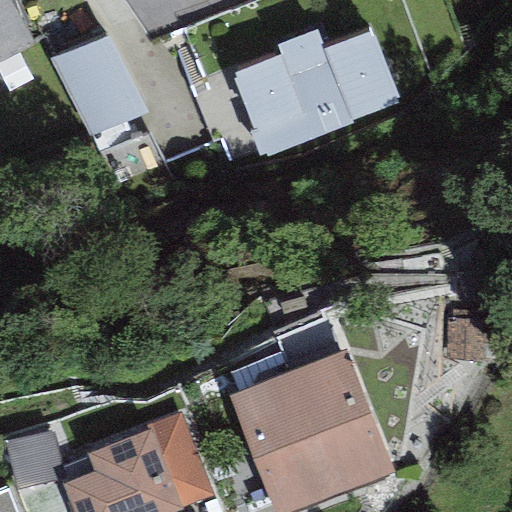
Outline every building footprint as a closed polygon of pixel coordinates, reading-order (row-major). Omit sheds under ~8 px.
[(0,0),(0,62),(33,44),(9,0),(0,0)] [(395,99),(399,98),(374,36),(370,37),(368,33),(324,50),(316,30),(277,46),(280,56),(234,74),(236,78),(232,79),(253,131),(248,133),(258,158),(264,155),(265,158),(352,124),(351,121),(396,103),(395,99)] [(106,37),(49,60),(89,136),(147,113),(106,37)] [(345,350),(289,373),(336,496),(393,473),(345,350)] [(273,511),(294,511),(336,496),(289,373),(229,397),(273,511)] [(93,473),(62,486),(72,511),(177,511),(183,510),(182,508),(212,496),(180,413),(146,427),(148,430),(86,456),(93,473)] [(16,491),(63,480),(52,433),(5,444),(16,491)] [(0,493),(0,511),(15,511),(7,490),(0,493)]
